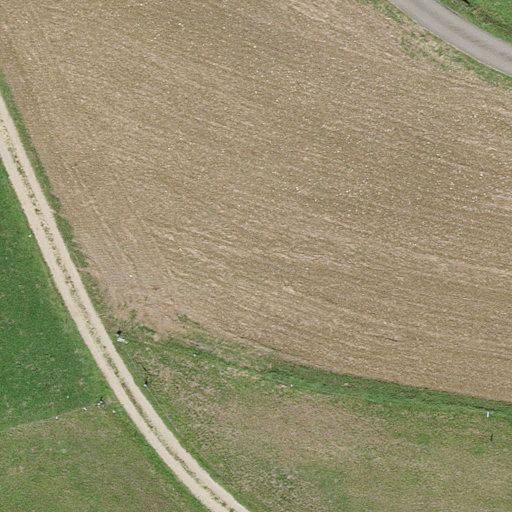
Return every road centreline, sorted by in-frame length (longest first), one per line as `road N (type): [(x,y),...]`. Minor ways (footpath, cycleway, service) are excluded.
road 1 (track): [(0,112),(82,337),(202,494),(229,511)]
road 2 (track): [(511,66),(402,0)]
